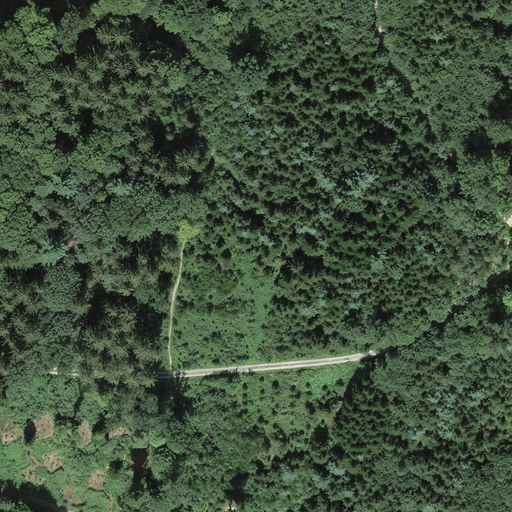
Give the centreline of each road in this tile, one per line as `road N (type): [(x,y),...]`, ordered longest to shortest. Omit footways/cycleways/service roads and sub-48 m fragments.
road 1 (track): [(0,364),(169,372),(370,356),(511,267)]
road 2 (track): [(373,0),(377,28),(415,102),(511,220)]
